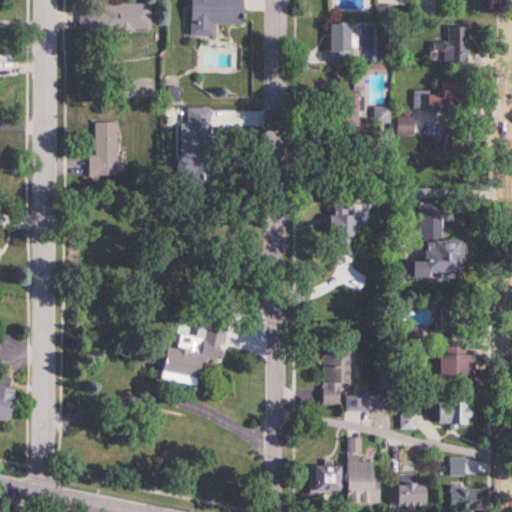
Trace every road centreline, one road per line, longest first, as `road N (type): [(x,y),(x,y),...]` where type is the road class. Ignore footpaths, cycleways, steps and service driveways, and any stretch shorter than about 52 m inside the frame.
road 1 (residential): [(508,511),(511,0)]
road 2 (residential): [(278,511),(276,0)]
road 3 (residential): [(43,497),(44,0)]
road 4 (tertiary): [(119,511),(0,488)]
